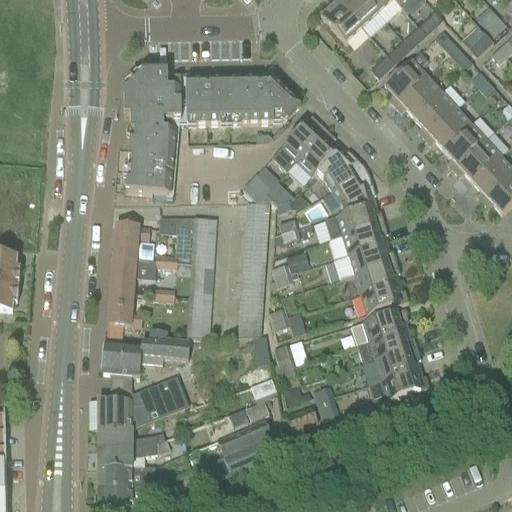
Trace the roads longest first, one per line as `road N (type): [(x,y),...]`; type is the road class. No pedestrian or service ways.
road 1 (residential): [(443,262),(408,178),(269,25)]
road 2 (residential): [(450,511),(494,494),(509,472),(443,262)]
road 3 (tertiary): [(56,447),(77,164)]
road 4 (residential): [(269,25),(94,34)]
road 5 (tertiary): [(77,164),(93,105),(94,34)]
road 6 (tertiary): [(67,33),(77,164)]
